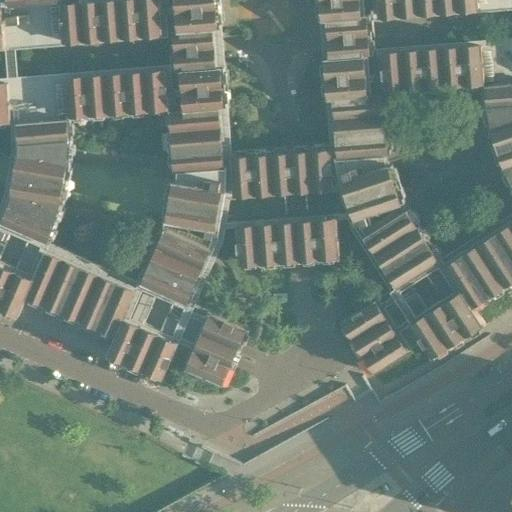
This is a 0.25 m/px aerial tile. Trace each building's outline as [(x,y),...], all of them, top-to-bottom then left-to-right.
[(4,7),(0,7),(0,43),(6,43),(15,43),(56,39),(52,0),(6,0),(7,3),(12,3),(14,27),(5,28),(4,7)] [(164,30),(161,0),(92,0),(61,2),(64,38),(164,30)] [(215,0),(169,0),(172,30),(177,30),(179,51),(180,67),(175,67),(178,107),(174,108),(178,168),(224,165),(229,165),(221,63),(216,64),(215,48),(213,27),(218,27),(215,0)] [(324,0),(326,18),(331,18),(332,39),(334,55),(329,55),(337,156),(387,152),(383,91),(378,91),(374,51),(369,52),(368,36),(366,15),(371,14),(370,0),(324,0)] [(479,0),(378,0),(379,13),(480,5),(479,0)] [(511,40),(491,42),(494,82),(489,83),(491,104),(495,125),(507,162),(511,172),(511,40)] [(383,51),(385,87),(485,79),(483,43),(383,51)] [(67,76),(70,111),(70,112),(170,104),(167,68),(67,76)] [(61,199),(61,198),(68,161),(69,138),(67,116),(62,117),(59,76),(9,80),(9,81),(0,81),(0,117),(12,117),(11,96),(19,96),(21,120),(17,120),(18,141),(18,153),(22,153),(16,190),(11,189),(8,201),(0,219),(46,240),(55,220),(61,199)] [(288,151),(275,153),(232,156),(235,192),(292,187),(335,184),(332,148),(288,151)] [(389,161),(362,170),(359,162),(352,165),(352,163),(350,163),(350,165),(346,167),(346,165),(344,165),(344,167),(346,175),(359,214),(402,200),(389,161)] [(223,185),(222,185),(224,177),(223,177),(224,175),(221,174),(221,177),(217,176),(217,174),(215,173),(215,175),(208,174),(206,182),(178,177),(171,218),(216,226),(223,185)] [(406,208),(367,232),(363,235),(396,287),(439,259),(406,208)] [(295,220),(280,221),(237,224),(240,260),(298,256),(341,252),(338,216),(295,220)] [(511,217),(444,261),(462,290),(413,322),(435,356),(486,323),(475,307),(511,283),(511,217)] [(215,247),(169,226),(144,283),(191,303),(215,247)] [(180,340),(126,316),(140,285),(48,245),(34,277),(0,261),(0,306),(19,315),(27,297),(85,321),(116,335),(108,353),(164,378),(180,340)] [(375,298),(359,309),(341,321),(342,322),(373,370),(374,372),(408,350),(375,298)] [(251,327),(213,311),(188,367),(226,384),(227,382),(227,381),(243,344),(249,329),(250,329),(251,327)]
